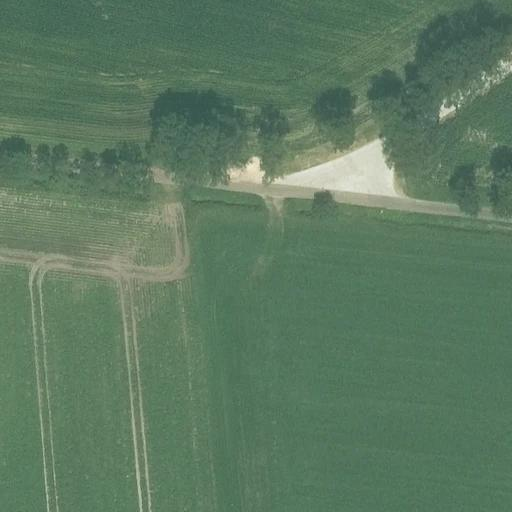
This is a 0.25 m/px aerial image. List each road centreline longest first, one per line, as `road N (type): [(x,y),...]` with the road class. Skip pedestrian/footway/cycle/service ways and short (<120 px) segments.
road 1 (residential): [(0,160),(344,198)]
road 2 (residential): [(344,198),(511,60)]
road 3 (residential): [(344,198),(511,214)]
